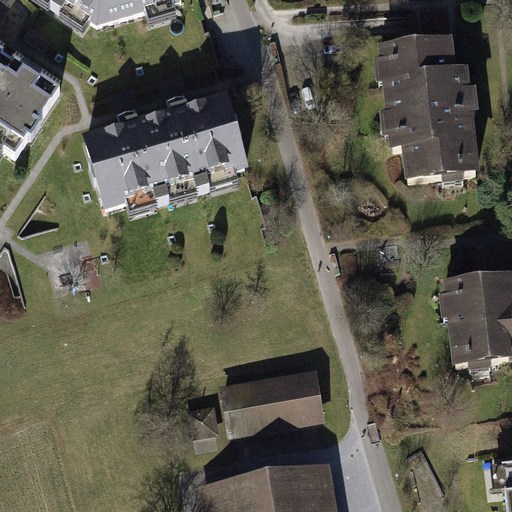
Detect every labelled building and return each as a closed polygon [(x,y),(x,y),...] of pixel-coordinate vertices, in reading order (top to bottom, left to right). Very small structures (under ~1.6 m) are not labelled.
[(0,0),(0,26),(17,0),(0,0)] [(44,0),(97,35),(182,10),(178,0),(44,0)] [(450,47),(380,55),(390,153),(409,151),(412,184),(480,176),(469,78),(454,79),(450,47)] [(68,98),(0,52),(0,169),(1,170),(9,159),(21,167),(68,98)] [(246,188),(224,110),(153,130),(176,208),(246,188)] [(176,208),(153,130),(82,150),(105,228),(176,208)] [(457,377),(511,371),(511,287),(448,295),(457,377)] [(327,373),(241,384),(247,430),(333,419),(327,373)] [(337,511),(330,471),(198,494),(201,511),(337,511)] [(511,511),(511,471),(498,474),(503,511),(511,511)]
